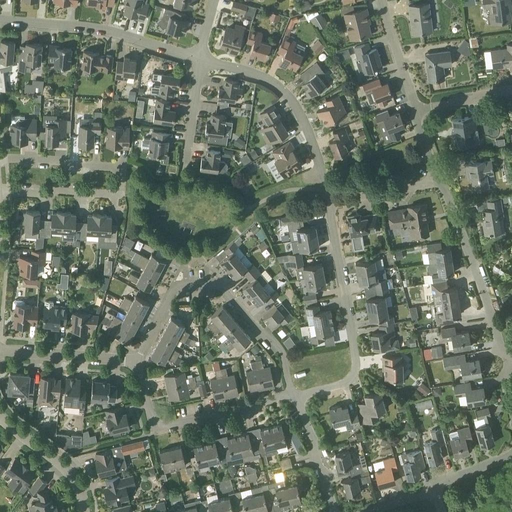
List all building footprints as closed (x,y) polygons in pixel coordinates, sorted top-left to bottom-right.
[(143,20),(148,4),(142,2),(142,0),(125,0),(125,3),(126,4),(123,12),(136,16),(136,18),(143,20)] [(174,0),(173,3),(174,3),(173,6),(181,9),(182,5),(191,7),(192,0),(174,0)] [(491,23),(511,21),(508,4),(510,4),(509,0),(482,0),(483,7),(489,6),(490,14),(487,15),(488,23),(491,23)] [(245,13),(247,5),(233,1),(231,9),(245,13)] [(432,32),(429,3),(408,6),(410,16),(413,15),(415,33),(432,32)] [(189,24),(189,21),(185,20),(186,14),(164,8),(161,18),(165,22),(168,23),(166,28),(167,29),(166,32),(173,34),(174,31),(183,34),(186,24),(189,24)] [(350,39),(370,34),(366,19),(369,18),(366,8),(344,14),(350,39)] [(320,12),(311,18),(318,29),(327,23),(320,12)] [(303,15),(290,18),(284,33),(289,35),(294,22),(298,21),(304,19),(303,15)] [(238,48),(244,27),(235,24),(233,31),(225,28),(223,38),(221,37),(219,44),(221,44),(220,46),(231,49),(232,46),(238,48)] [(269,52),(271,43),(260,40),(262,32),(250,29),(246,42),(253,44),(250,55),(265,59),(267,52),(269,52)] [(295,69),(302,54),(301,54),(305,47),(295,42),(296,41),(285,36),(279,48),(285,52),(279,65),(281,66),(283,63),(295,69)] [(316,53),(325,45),(318,38),(310,46),(316,53)] [(465,56),(470,54),(468,42),(464,40),(457,49),(465,56)] [(12,69),(14,42),(1,41),(0,46),(0,90),(3,91),(6,91),(4,71),(12,69)] [(40,62),(41,44),(26,43),(25,56),(19,56),(19,55),(18,62),(18,69),(31,70),(32,62),(40,62)] [(362,74),(382,68),(376,48),(370,50),(367,43),(353,48),(357,59),(355,59),(359,73),(361,72),(362,74)] [(511,68),(511,43),(507,45),(507,48),(490,50),(493,67),(510,65),(510,69),(511,68)] [(69,67),(71,49),(62,48),(62,46),(49,45),(48,61),(54,62),(54,65),(69,67)] [(347,48),(337,51),(340,59),(349,56),(347,48)] [(105,56),(99,55),(99,53),(83,51),(81,67),(97,69),(97,68),(103,69),(103,70),(111,71),(113,56),(105,55),(105,56)] [(428,81),(444,79),(442,66),(451,65),(449,51),(429,53),(429,60),(426,61),(428,81)] [(134,75),(136,59),(129,59),(129,57),(124,56),(123,61),(117,61),(115,78),(127,80),(127,75),(134,75)] [(319,92),(327,86),(325,84),(317,73),(321,70),(316,63),(300,75),(305,81),(302,83),(309,92),(306,94),(308,96),(317,89),(319,92)] [(162,74),(153,73),(152,79),(155,80),(154,87),(151,86),(150,93),(172,96),(173,87),(178,87),(179,76),(162,74)] [(381,84),(379,78),(362,84),(369,104),(378,101),(380,106),(387,104),(385,98),(392,95),(387,82),(381,84)] [(242,89),(237,88),(238,81),(225,79),(223,88),(219,88),(217,99),(229,101),(235,102),(236,95),(241,96),(242,89)] [(347,114),(338,95),(326,100),(324,97),(328,106),(317,111),(318,115),(321,113),(326,124),(347,114)] [(168,109),(169,101),(156,99),(155,108),(153,121),(173,124),(175,110),(168,109)] [(272,141),(287,132),(279,118),(281,117),(273,105),(260,114),(267,125),(263,127),(272,141)] [(388,116),(386,110),(375,114),(378,124),(385,122),(391,139),(400,136),(397,127),(403,125),(398,112),(388,116)] [(100,133),(101,111),(94,111),(93,119),(89,118),(89,125),(79,125),(79,144),(93,144),(93,132),(100,133)] [(65,131),(66,119),(54,119),(54,115),(44,114),(44,124),(46,124),(45,131),(45,139),(45,142),(58,143),(58,135),(65,135),(65,131)] [(225,116),(212,114),(211,123),(206,122),(205,134),(209,134),(208,141),(226,144),(227,136),(223,135),(224,125),(225,116)] [(35,138),(36,119),(24,119),(24,116),(11,115),(10,133),(12,133),(12,141),(27,142),(27,138),(35,138)] [(454,147),(471,143),(469,131),(477,130),(474,116),(452,119),(455,135),(452,135),(454,147)] [(128,148),(129,128),(123,127),(107,126),(106,145),(121,146),(121,148),(128,148)] [(335,157),(348,152),(344,141),(349,139),(344,128),(333,132),(335,139),(329,141),(335,157)] [(170,143),(172,134),(152,131),(151,138),(150,138),(150,139),(144,138),(142,151),(148,152),(148,153),(166,156),(168,143),(170,143)] [(504,137),(494,139),(496,146),(505,145),(504,137)] [(240,138),(235,145),(240,148),(245,148),(246,143),(243,143),(244,141),(240,138)] [(284,176),(301,165),(294,152),(295,151),(289,141),(272,151),(277,159),(274,161),(284,176)] [(219,160),(220,151),(207,149),(206,159),(201,158),(200,169),(217,172),(217,171),(223,172),(226,170),(227,165),(224,161),(219,160)] [(233,150),(223,149),(222,156),(232,157),(233,150)] [(493,174),(491,160),(465,165),(466,174),(470,173),(472,188),(488,185),(486,175),(493,174)] [(511,179),(511,171),(503,172),(506,185),(511,183),(511,179)] [(484,234),(504,231),(501,216),(502,216),(500,200),(488,202),(488,210),(483,210),(483,221),(483,223),(484,234)] [(428,234),(425,217),(427,216),(425,204),(408,207),(408,208),(388,211),(391,227),(409,224),(411,236),(428,234)] [(38,237),(44,237),(45,223),(39,223),(40,212),(26,211),(26,213),(23,213),(23,223),(25,223),(25,229),(24,236),(38,237)] [(62,231),(64,212),(57,211),(57,213),(52,212),(51,224),(45,223),(44,237),(50,237),(51,230),(62,231)] [(80,239),(81,226),(74,225),(75,214),(71,214),(70,212),(64,212),(62,231),(74,232),(73,239),(80,239)] [(98,233),(99,214),(92,214),(92,215),(88,215),(87,226),(81,226),(80,239),(86,240),(87,233),(98,233)] [(116,242),(117,228),(110,227),(111,216),(106,216),(106,215),(99,214),(98,233),(104,234),(103,241),(116,242)] [(300,228),(299,221),(302,221),(301,214),(289,216),(279,218),(280,224),(288,223),(290,241),(317,236),(315,226),(300,228)] [(379,230),(377,214),(366,216),(366,217),(360,218),(359,215),(347,217),(350,236),(352,236),(354,249),(364,248),(361,233),(379,230)] [(122,247),(121,249),(133,256),(135,251),(129,248),(134,240),(125,235),(121,247),(122,247)] [(238,238),(234,242),(237,246),(241,242),(240,241),(242,239),(240,236),(238,238)] [(319,247),(317,236),(290,241),(293,253),(300,252),(300,250),(319,247)] [(137,240),(134,247),(139,249),(142,242),(137,240)] [(263,240),(259,244),(264,249),(268,245),(263,240)] [(219,261),(227,270),(240,259),(233,250),(237,246),(234,242),(233,241),(224,250),(228,254),(219,261)] [(441,248),(440,242),(427,245),(428,252),(427,252),(429,264),(430,263),(451,260),(449,247),(441,248)] [(35,243),(35,250),(43,251),(44,243),(35,243)] [(45,251),(43,251),(35,250),(31,250),(31,258),(19,256),(19,260),(21,260),(20,272),(37,274),(37,264),(44,265),(44,263),(45,251)] [(149,258),(135,251),(133,256),(160,270),(165,260),(151,253),(149,258)] [(357,273),(384,268),(381,251),(365,254),(366,261),(355,262),(357,273)] [(289,260),(302,258),(301,252),(300,252),(293,253),(288,254),(289,260)] [(52,256),(52,266),(60,267),(60,256),(52,256)] [(130,261),(131,261),(143,268),(141,272),(155,279),(160,270),(133,256),(130,261)] [(290,267),(293,267),(303,265),(302,258),(289,260),(290,267)] [(247,267),(240,259),(227,270),(234,279),(242,272),(246,276),(256,268),(251,263),(247,267)] [(431,283),(446,280),(445,274),(453,273),(451,260),(430,263),(432,274),(433,282),(431,283)] [(297,279),(323,274),(322,263),(296,267),(297,279)] [(260,272),(256,268),(246,276),(250,281),(242,288),(249,297),(263,285),(267,281),(260,272)] [(387,282),(384,268),(357,273),(359,284),(374,281),(375,284),(374,284),(375,290),(388,288),(388,286),(392,286),(391,282),(387,282)] [(267,280),(271,277),(266,270),(262,273),(267,280)] [(155,279),(141,272),(139,277),(131,273),(128,278),(149,290),(155,279)] [(305,288),(307,288),(314,287),(325,285),(323,274),(297,279),(298,279),(304,278),(305,288)] [(22,278),(21,286),(40,287),(40,279),(22,278)] [(447,287),(446,280),(431,283),(432,294),(440,292),(442,302),(458,299),(456,286),(447,287)] [(269,294),(263,285),(249,297),(257,305),(265,298),(269,303),(278,295),(274,290),(269,294)] [(367,309),(386,306),(385,296),(390,295),(388,288),(375,290),(377,297),(365,299),(367,309)] [(308,295),(303,296),(304,303),(317,301),(316,294),(308,295)] [(118,300),(122,301),(144,312),(149,303),(135,295),(132,300),(121,295),(118,300)] [(36,324),(38,306),(31,305),(24,304),(24,302),(23,300),(15,299),(13,301),(12,308),(15,308),(13,325),(29,326),(29,324),(36,324)] [(437,324),(453,322),(452,315),(460,313),(458,299),(442,302),(430,304),(432,316),(436,316),(437,324)] [(66,323),(67,307),(53,306),(53,302),(45,301),(42,325),(55,326),(55,328),(58,329),(59,322),(66,323)] [(144,312),(122,301),(119,306),(127,310),(125,315),(138,322),(144,312)] [(214,320),(208,325),(212,330),(230,315),(222,305),(211,315),(214,320)] [(319,311),(318,306),(306,308),(307,314),(309,325),(332,321),(330,310),(319,311)] [(388,317),(386,306),(367,309),(369,320),(380,318),(381,325),(394,323),(393,316),(388,317)] [(283,315),(276,307),(263,318),(270,326),(279,320),(283,324),(292,316),(288,311),(283,315)] [(95,327),(99,315),(88,314),(72,312),(71,321),(73,322),(72,330),(87,331),(87,327),(95,327)] [(110,319),(112,320),(133,331),(138,322),(125,315),(122,320),(107,312),(104,316),(110,319)] [(221,328),(225,332),(237,322),(230,315),(212,330),(215,334),(221,328)] [(106,325),(110,319),(104,316),(101,322),(106,325)] [(187,337),(189,333),(182,329),(184,324),(171,317),(165,327),(187,338),(187,337)] [(133,331),(112,320),(109,325),(117,329),(115,334),(128,341),(133,331)] [(312,343),(324,341),(323,334),(334,332),(332,321),(309,325),(312,343)] [(222,342),(225,346),(244,331),(237,322),(225,332),(228,336),(222,342)] [(390,340),(389,336),(395,335),(393,323),(394,323),(381,325),(379,325),(380,332),(371,333),(374,348),(385,346),(385,349),(399,347),(397,339),(390,340)] [(208,325),(203,329),(205,331),(207,333),(207,334),(207,333),(212,330),(208,325)] [(184,343),(187,338),(165,327),(160,336),(174,344),(176,338),(181,341),(184,343)] [(454,333),(454,327),(441,329),(442,340),(451,339),(453,349),(470,346),(468,331),(454,333)] [(225,346),(229,350),(236,345),(239,349),(251,339),(244,331),(225,346)] [(177,357),(179,352),(171,348),(174,344),(160,336),(155,346),(177,357)] [(187,338),(184,343),(189,345),(190,346),(191,345),(194,346),(194,345),(196,341),(194,340),(187,337),(187,338)] [(255,345),(250,350),(254,355),(260,350),(255,345)] [(181,359),(177,357),(155,346),(150,355),(164,363),(166,358),(179,364),(181,359)] [(441,346),(423,349),(425,358),(442,355),(441,346)] [(205,356),(209,361),(213,356),(209,352),(205,356)] [(465,361),(464,354),(443,357),(445,368),(461,366),(463,376),(480,373),(478,358),(465,361)] [(401,365),(401,356),(382,356),(382,366),(384,366),(385,379),(393,379),(393,383),(403,383),(402,365),(401,365)] [(263,368),(261,359),(256,360),(262,389),(274,386),(270,366),(263,368)] [(250,392),(262,389),(256,360),(250,362),(252,370),(246,372),(250,392)] [(228,376),(226,367),(220,368),(227,397),(239,394),(234,374),(228,376)] [(217,378),(210,380),(215,400),(227,397),(220,368),(215,370),(217,378)] [(184,372),(164,376),(167,388),(195,381),(194,376),(185,378),(184,372)] [(28,387),(29,374),(10,373),(9,381),(7,381),(6,391),(8,391),(8,392),(27,393),(26,400),(27,400),(26,405),(32,406),(33,401),(34,388),(28,387)] [(59,397),(61,379),(54,378),(54,376),(41,375),(39,393),(49,394),(49,396),(53,397),(53,396),(59,397)] [(84,406),(86,386),(79,385),(80,379),(66,377),(64,397),(71,398),(71,405),(84,406)] [(100,380),(99,379),(95,379),(94,380),(92,380),(91,396),(108,397),(107,400),(115,401),(117,386),(106,385),(106,381),(100,380)] [(170,400),(189,395),(188,389),(197,387),(196,386),(195,381),(167,388),(170,400)] [(468,404),(484,401),(483,395),(484,395),(482,386),(470,388),(469,381),(460,383),(453,384),(455,396),(466,394),(468,404)] [(364,422),(379,418),(377,411),(384,409),(380,391),(364,395),(368,408),(361,410),(364,422)] [(430,400),(423,402),(425,409),(432,407),(430,400)] [(341,407),(340,405),(329,408),(333,425),(345,422),(348,430),(360,426),(357,413),(349,415),(347,406),(341,407)] [(124,413),(122,406),(105,410),(107,417),(106,418),(110,432),(129,427),(125,413),(124,413)] [(491,423),(489,416),(490,415),(488,407),(475,411),(477,420),(484,418),(486,425),(476,427),(480,446),(494,443),(489,424),(491,423)] [(275,446),(286,443),(281,424),(270,427),(275,446)] [(277,453),(275,446),(270,427),(260,430),(262,439),(256,440),(259,453),(265,452),(266,456),(277,453)] [(455,455),(468,452),(466,442),(473,440),(469,427),(458,430),(449,432),(450,439),(455,455)] [(56,433),(57,428),(39,430),(55,441),(56,433)] [(429,462),(443,459),(439,444),(446,443),(442,428),(431,431),(433,441),(424,443),(429,462)] [(82,431),(84,443),(97,441),(96,434),(89,435),(88,430),(82,431)] [(56,433),(55,441),(66,450),(71,449),(72,439),(65,434),(56,433)] [(251,442),(248,433),(238,435),(244,461),(260,457),(259,453),(256,440),(251,442)] [(238,435),(226,438),(229,447),(223,449),(226,461),(227,466),(228,465),(229,471),(235,470),(234,464),(244,461),(238,435)] [(135,451),(144,449),(141,439),(134,441),(133,442),(135,451)] [(217,450),(215,441),(204,444),(209,463),(220,460),(220,463),(226,461),(223,449),(217,450)] [(190,458),(192,467),(193,471),(199,469),(198,466),(209,463),(204,444),(193,447),(196,456),(190,458)] [(176,470),(175,468),(186,465),(181,446),(159,451),(164,470),(175,468),(175,470),(175,471),(176,471),(176,470)] [(116,472),(123,470),(126,466),(124,457),(113,460),(111,449),(96,453),(98,464),(96,464),(97,468),(96,469),(97,472),(98,473),(99,475),(116,471),(116,472)] [(352,465),(348,451),(335,454),(339,469),(347,467),(349,473),(368,468),(364,454),(359,455),(361,463),(352,465)] [(425,466),(421,451),(408,454),(409,460),(402,462),(400,454),(398,455),(400,463),(402,462),(407,478),(421,475),(419,468),(425,466)] [(379,486),(395,482),(391,471),(397,469),(394,457),(383,460),(385,467),(375,470),(379,486)] [(8,483),(17,490),(22,483),(24,485),(34,472),(28,468),(29,468),(22,462),(21,463),(14,458),(5,471),(12,477),(8,483)] [(280,466),(291,463),(290,458),(279,460),(280,466)] [(282,472),(293,469),(291,463),(280,466),(282,472)] [(347,495),(360,492),(358,484),(371,481),(368,468),(349,473),(351,478),(343,480),(347,495)] [(135,485),(132,475),(119,478),(119,476),(105,479),(108,491),(105,492),(108,504),(114,502),(114,503),(120,501),(129,499),(126,487),(134,485),(135,485)] [(36,511),(58,511),(56,505),(53,506),(52,499),(49,499),(47,492),(42,488),(47,481),(39,476),(33,484),(29,490),(39,498),(40,500),(41,503),(35,504),(36,511)] [(290,505),(286,486),(284,480),(267,484),(271,500),(277,498),(280,508),(290,505)] [(256,511),(264,511),(268,511),(266,501),(271,500),(267,484),(261,485),(261,486),(251,489),(252,495),(256,511)] [(290,505),(301,503),(296,484),(286,486),(290,505)] [(242,497),(240,490),(234,492),(237,505),(243,503),(245,511),(256,511),(252,495),(242,497)] [(221,511),(232,511),(231,507),(237,505),(234,492),(228,493),(229,497),(218,500),(221,511)] [(208,502),(207,499),(201,500),(203,511),(207,511),(210,511),(209,511),(221,511),(218,500),(208,502)] [(203,511),(201,500),(195,502),(196,506),(185,508),(185,511),(203,511)]
